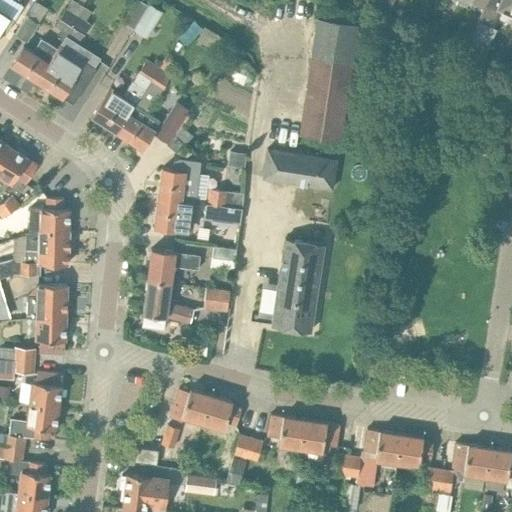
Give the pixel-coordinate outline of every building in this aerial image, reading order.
[(75,17),(83,5),(74,0),(69,0),(54,25),(65,32),(75,17)] [(490,27),(499,8),(511,13),(511,0),(485,0),(483,6),(477,20),(490,27)] [(149,1),(132,28),(147,37),(163,10),(149,1)] [(75,17),(65,32),(79,41),(90,23),(78,16),(84,6),(83,5),(75,17)] [(0,31),(4,34),(14,19),(0,9),(0,31)] [(28,13),(15,33),(27,41),(40,20),(28,13)] [(316,16),(299,133),(341,139),(359,22),(316,16)] [(35,80),(57,46),(41,36),(31,51),(23,46),(11,64),(35,80)] [(57,46),(35,80),(60,97),(61,96),(72,104),(95,69),(59,45),(58,47),(57,46)] [(134,76),(147,84),(158,66),(146,58),(134,76)] [(158,66),(147,84),(159,92),(171,74),(158,66)] [(497,94),(511,93),(509,68),(495,70),(497,94)] [(145,87),(147,84),(134,76),(132,79),(123,94),(109,85),(92,114),(118,131),(135,103),(134,102),(144,87),(145,87)] [(176,101),(155,133),(167,141),(188,109),(176,101)] [(135,103),(118,131),(142,146),(154,127),(160,118),(141,107),(135,103)] [(182,125),(167,143),(177,152),(192,134),(182,125)] [(0,159),(9,145),(0,139),(0,159)] [(0,159),(0,174),(8,180),(4,185),(17,193),(24,182),(36,163),(27,157),(27,156),(9,145),(0,159)] [(266,148),(262,177),(330,188),(335,158),(266,148)] [(161,168),(157,197),(195,201),(200,159),(180,156),(173,159),(172,169),(161,168)] [(205,202),(227,205),(227,204),(242,206),(244,192),(207,187),(205,202)] [(0,214),(1,216),(20,203),(13,193),(0,201),(0,214)] [(29,205),(28,231),(40,229),(40,228),(69,229),(70,207),(63,207),(64,196),(47,195),(47,206),(41,206),(29,205)] [(153,226),(175,229),(191,231),(195,201),(157,197),(153,226)] [(227,205),(205,202),(202,221),(224,224),(227,205)] [(18,255),(0,259),(0,276),(16,272),(20,272),(40,274),(40,260),(67,261),(69,229),(40,228),(40,229),(28,231),(25,232),(25,249),(24,259),(19,259),(18,255)] [(284,237),(271,323),(309,330),(323,243),(284,237)] [(210,266),(234,268),(237,247),(212,245),(210,266)] [(146,279),(170,282),(172,265),(196,269),(198,256),(173,252),(173,251),(150,248),(146,279)] [(170,282),(146,279),(141,314),(143,314),(142,324),(163,327),(165,315),(187,322),(191,309),(167,301),(170,282)] [(36,316),(66,318),(67,283),(37,282),(37,294),(27,293),(26,316),(36,316)] [(206,286),(203,307),(227,310),(230,289),(206,286)] [(65,351),(65,339),(66,318),(36,316),(35,338),(39,338),(39,350),(65,351)] [(14,357),(35,359),(36,347),(14,345),(14,347),(0,346),(0,356),(14,358),(14,357)] [(14,358),(0,356),(0,357),(13,359),(12,371),(34,373),(35,359),(14,357),(14,358)] [(62,382),(63,371),(37,368),(36,379),(33,379),(30,401),(59,405),(62,382)] [(179,387),(175,404),(172,413),(204,422),(212,393),(191,387),(191,390),(179,387)] [(242,406),(232,403),(233,399),(212,393),(204,422),(225,428),(227,421),(237,424),(242,406)] [(0,443),(25,447),(26,434),(49,437),(50,426),(56,427),(59,405),(30,401),(28,418),(12,416),(10,432),(0,430),(0,443)] [(302,447),(306,418),(284,415),(270,413),(267,433),(281,435),(280,444),(302,447)] [(340,423),(306,418),(302,447),(323,450),(324,443),(337,444),(340,423)] [(166,422),(161,442),(174,446),(180,426),(166,422)] [(348,453),(345,474),(357,476),(356,482),(373,485),(377,458),(396,461),(401,432),(366,427),(363,448),(361,448),(360,455),(348,453)] [(245,456),(251,435),(239,432),(233,452),(245,456)] [(429,466),(429,465),(430,458),(431,459),(434,440),(423,439),(423,436),(401,432),(396,461),(429,466)] [(251,435),(245,456),(256,459),(263,439),(251,435)] [(454,466),(453,469),(452,478),(462,479),(464,467),(465,467),(464,472),(485,475),(490,446),(455,440),(451,465),(454,466)] [(25,447),(0,443),(0,455),(11,456),(9,470),(21,471),(19,486),(49,490),(51,472),(45,471),(46,461),(23,458),(25,447)] [(136,460),(158,462),(160,448),(138,445),(136,460)] [(511,449),(490,446),(485,475),(508,479),(509,474),(511,474),(511,449)] [(345,474),(348,453),(337,451),(333,472),(345,474)] [(220,452),(214,475),(239,482),(245,458),(232,455),(220,452)] [(429,465),(429,466),(422,507),(434,509),(440,467),(429,465)] [(452,478),(453,469),(440,467),(434,509),(449,511),(452,494),(449,493),(449,490),(450,490),(452,478)] [(127,473),(127,476),(122,475),(121,487),(126,487),(123,506),(147,509),(149,496),(166,498),(168,478),(151,476),(127,473)] [(187,473),(185,490),(214,494),(216,477),(187,473)] [(346,481),(341,511),(351,511),(352,509),(356,509),(360,483),(346,481)] [(45,511),(49,490),(19,486),(16,511),(45,511)] [(389,509),(390,491),(364,489),(363,508),(389,509)] [(240,503),(238,511),(264,511),(267,492),(252,490),(251,504),(240,503)] [(483,493),(479,511),(489,511),(492,494),(483,493)]
